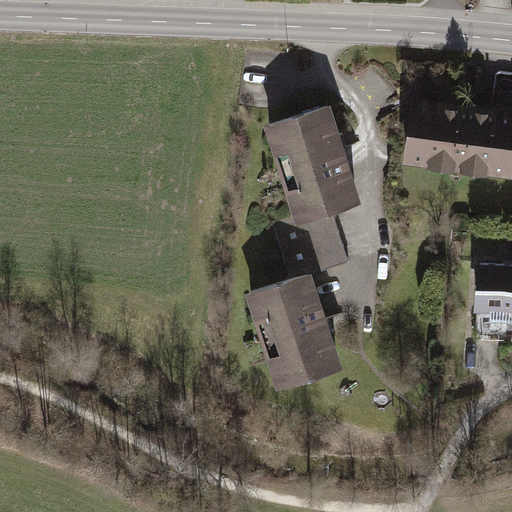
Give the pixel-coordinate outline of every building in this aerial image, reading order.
[(485,165),(510,169),(511,151),(511,112),(414,100),(407,155),(431,158),(432,152),(486,159),(485,165)] [(355,194),(327,105),(270,124),(278,147),(284,145),(297,188),(291,190),(298,212),(330,202),(355,194)] [(349,260),(330,202),(298,212),(272,220),(290,278),(309,272),(349,260)] [(511,317),(511,264),(481,261),(475,336),(504,338),(505,317),(511,317)] [(337,361),(309,272),(290,278),(251,291),(258,314),(264,312),(278,355),(272,357),(280,379),(337,361)]
